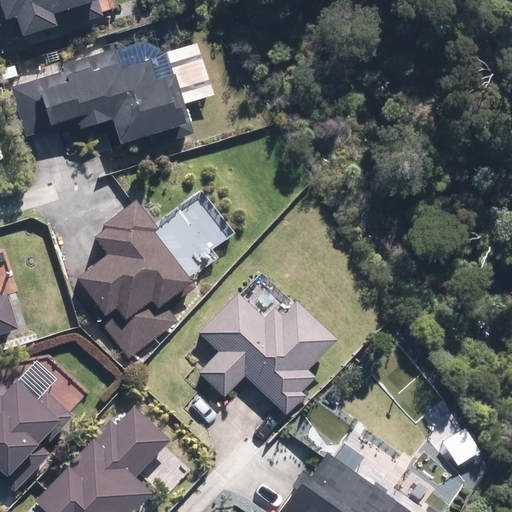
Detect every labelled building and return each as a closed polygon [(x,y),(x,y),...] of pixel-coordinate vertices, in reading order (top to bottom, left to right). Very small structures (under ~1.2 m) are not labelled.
[(90,0),(7,0),(11,15),(25,12),(30,30),(68,20),(65,7),(90,0)] [(133,62),(124,42),(14,85),(33,135),(81,116),(85,126),(116,114),(127,143),(178,123),(183,135),(201,128),(191,102),(221,90),(200,36),(133,62)] [(0,163),(13,159),(6,136),(0,137),(0,163)] [(184,315),(168,297),(234,239),(195,194),(164,221),(139,193),(96,231),(109,246),(77,273),(104,304),(94,313),(134,358),(184,315)] [(250,280),(202,327),(226,351),(201,377),(224,399),(251,372),(289,410),(323,376),(311,364),(347,328),(311,292),(287,317),(250,280)] [(0,332),(27,325),(15,282),(0,286),(0,332)] [(44,445),(77,408),(33,369),(15,388),(0,373),(0,468),(23,489),(54,454),(44,445)] [(170,436),(130,399),(40,499),(54,511),(131,511),(151,490),(135,475),(170,436)] [(468,424),(445,438),(460,464),(483,451),(468,424)] [(418,511),(329,448),(282,511),(418,511)]
